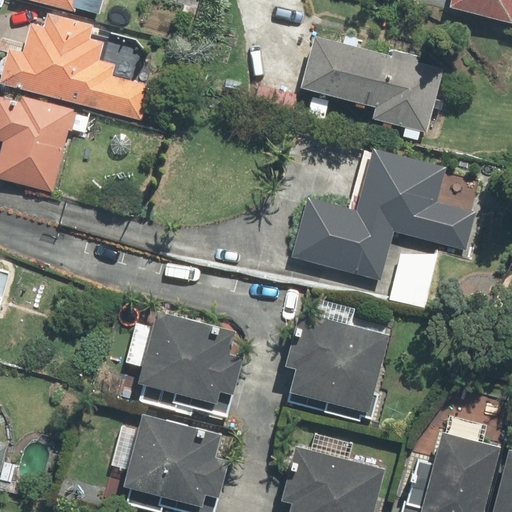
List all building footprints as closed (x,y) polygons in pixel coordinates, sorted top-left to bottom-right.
[(26,0),(73,12),(75,8),(99,14),(102,0),(26,0)] [(511,0),(448,0),(446,7),(511,24),(511,0)] [(47,12),(44,25),(30,21),(22,51),(7,47),(0,77),(0,85),(141,119),(149,85),(132,81),(135,72),(111,66),(112,62),(97,59),(102,41),(88,38),(92,23),(47,12)] [(388,55),(312,36),(298,87),(372,106),(368,119),(423,133),(440,68),(414,62),(416,55),(390,49),(388,55)] [(20,100),(0,94),(0,139),(4,141),(0,154),(0,177),(51,191),(73,108),(22,94),(20,100)] [(355,209),(306,196),(290,255),(377,278),(390,229),(463,248),(473,210),(434,199),(443,167),(371,148),(355,209)] [(219,402),(222,391),(234,394),(244,353),(232,350),(238,328),(156,307),(138,382),(219,402)] [(291,390),(368,410),(388,332),(302,310),(288,364),(297,367),(291,390)] [(123,484),(201,505),(205,490),(220,494),(229,459),(219,457),(226,431),(143,409),(123,484)] [(407,511),(485,511),(503,444),(445,429),(436,463),(421,459),(407,511)] [(290,511),(376,511),(388,467),(296,442),(281,497),(293,501),(290,511)] [(511,511),(511,448),(506,447),(490,511),(511,511)] [(107,487),(61,476),(55,500),(101,511),(107,487)]
